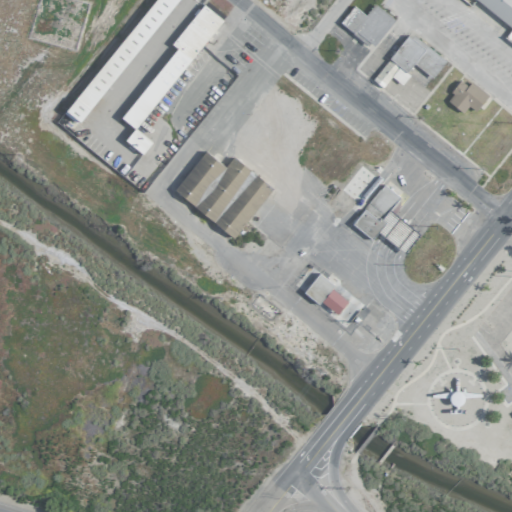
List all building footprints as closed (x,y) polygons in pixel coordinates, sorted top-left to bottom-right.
[(511,0),(475,0),(511,26),(503,37),(511,43),(511,0)] [(392,18),(372,3),(364,15),(351,6),(338,23),(370,48),(392,18)] [(135,129),(220,19),(201,4),(169,44),(174,48),(119,118),(135,129)] [(467,106),(473,111),(487,95),(469,81),(465,85),(459,81),(444,100),(461,113),(467,106)] [(141,154),(150,141),(132,128),(123,140),(141,154)] [(231,156),(223,166),(202,150),(171,191),(232,237),(271,187),(231,156)] [(350,223),(370,239),(376,231),(403,252),(418,233),(388,210),(398,197),(381,184),(350,223)] [(301,291),(316,304),(318,300),(335,314),(347,300),(316,274),(301,291)]
